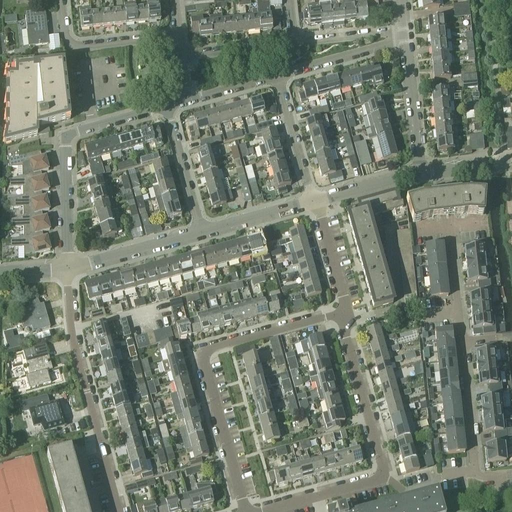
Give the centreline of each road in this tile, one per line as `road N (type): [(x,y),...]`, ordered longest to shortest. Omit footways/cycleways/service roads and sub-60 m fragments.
road 1 (residential): [(241,511),(197,351),(344,312)]
road 2 (residential): [(247,511),(386,474),(344,312)]
road 3 (residential): [(447,219),(475,474)]
road 4 (residential): [(120,511),(72,330),(67,269)]
road 5 (residential): [(67,269),(65,136),(169,105)]
road 6 (residential): [(179,36),(70,45),(61,0)]
road 7 (residential): [(67,269),(203,231)]
road 8 (residential): [(419,171),(403,35)]
road 9 (residential): [(276,77),(403,35)]
road 10 (residential): [(203,231),(169,105)]
road 11 (residential): [(312,201),(276,77)]
